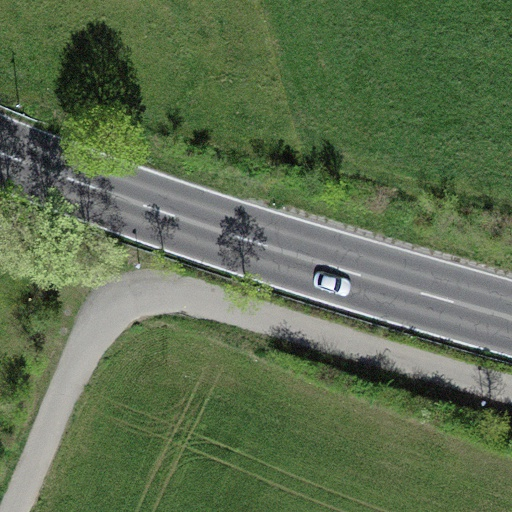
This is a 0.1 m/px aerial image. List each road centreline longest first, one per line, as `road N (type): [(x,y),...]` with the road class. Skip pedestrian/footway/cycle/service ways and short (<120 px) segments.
road 1 (track): [(511,392),(192,310),(139,306),(102,335),(17,511)]
road 2 (secondary): [(511,317),(128,200),(0,149)]
